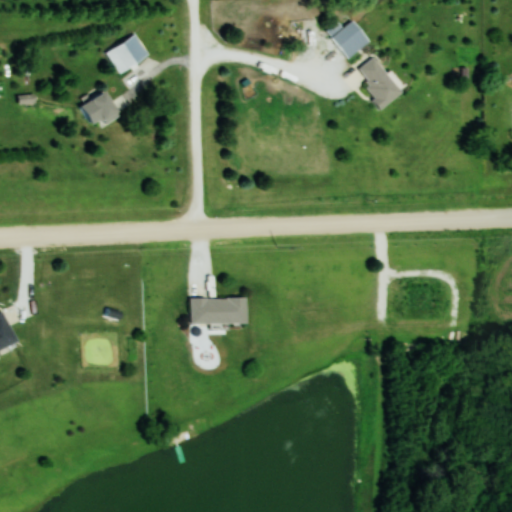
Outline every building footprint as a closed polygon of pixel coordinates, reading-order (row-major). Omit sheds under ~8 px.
[(371,42),(352,19),(331,36),(350,59),(371,42)] [(150,56),(136,34),(107,53),(122,75),(150,56)] [(404,91),(374,58),(360,70),(372,83),(366,88),(384,109),(404,91)] [(120,114),(109,92),(82,105),(93,127),(120,114)] [(192,322),(249,322),(249,297),(192,297),(192,322)] [(0,349),(19,342),(6,310),(0,312),(0,349)]
